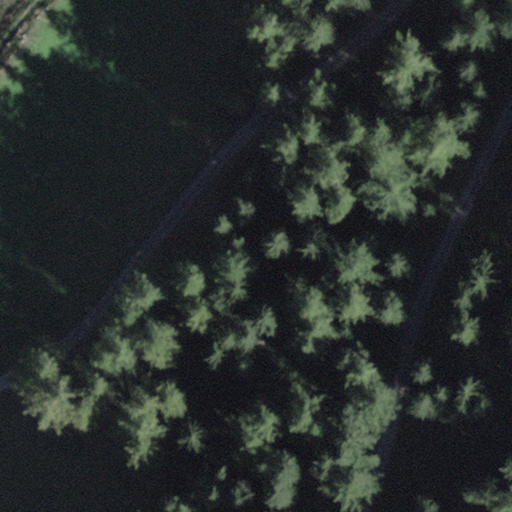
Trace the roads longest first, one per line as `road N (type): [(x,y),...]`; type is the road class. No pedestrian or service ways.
road 1 (track): [(0,384),(62,348),(215,164),(402,0)]
road 2 (track): [(511,110),(430,280),(357,511)]
